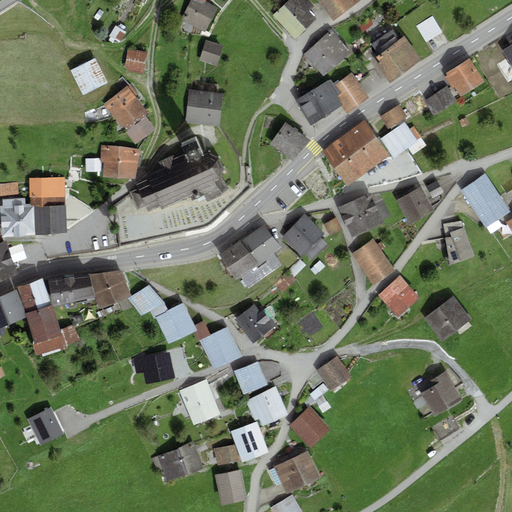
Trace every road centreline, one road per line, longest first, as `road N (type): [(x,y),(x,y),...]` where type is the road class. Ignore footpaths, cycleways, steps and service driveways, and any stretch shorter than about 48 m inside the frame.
road 1 (primary): [(314,147),(511,17)]
road 2 (primary): [(33,273),(195,247),(232,225)]
road 3 (unclassified): [(491,415),(450,361),(426,349),(321,354)]
road 4 (residential): [(314,147),(286,100),(288,73),(313,30),(367,0)]
road 5 (residential): [(476,165),(364,306)]
road 6 (residential): [(256,355),(93,417)]
road 7 (residential): [(304,354),(281,439),(258,471),(251,511)]
road 8 (unclassified): [(365,511),(491,415)]
road 9 (residential): [(33,273),(46,250),(139,173)]
road 10 (residential): [(476,165),(334,202)]
